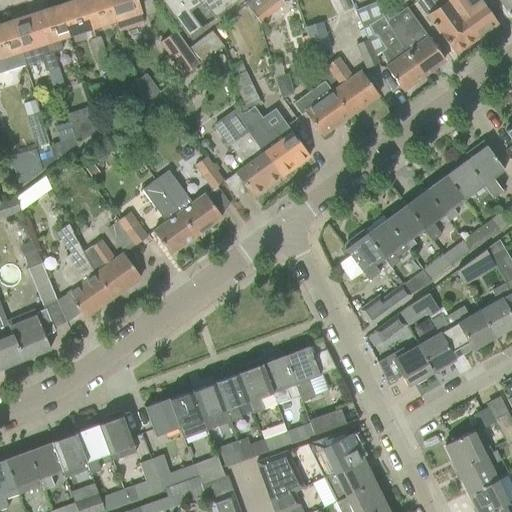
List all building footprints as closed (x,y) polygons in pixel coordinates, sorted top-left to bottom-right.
[(118,32),(107,0),(83,0),(81,1),(90,28),(114,20),(118,32)] [(142,24),(136,4),(134,0),(107,0),(118,32),(142,24)] [(158,0),(187,39),(201,29),(188,12),(201,3),(214,20),(228,9),(220,0),(158,0)] [(220,0),(228,9),(240,0),(220,0)] [(252,0),(244,6),(258,24),(283,5),(295,1),(294,0),(252,0)] [(474,39),(446,0),(433,0),(433,1),(437,7),(426,15),(434,27),(435,26),(453,54),(455,53),(459,53),(465,49),(466,45),(474,39)] [(478,0),(474,0),(469,5),(465,0),(446,0),(474,39),(482,33),(483,35),(488,36),(496,30),(497,25),(478,0)] [(511,0),(497,0),(505,10),(511,5),(511,0)] [(67,35),(90,28),(81,1),(58,8),(67,35)] [(58,38),(67,35),(58,8),(33,16),(46,55),(52,53),(62,50),(58,38)] [(25,12),(9,17),(11,23),(10,24),(24,66),(25,69),(43,63),(41,57),(46,55),(33,16),(27,18),(25,12)] [(396,14),(385,22),(393,34),(422,76),(444,61),(432,44),(427,36),(426,37),(414,20),(404,27),(396,14)] [(422,76),(393,34),(385,22),(382,17),(367,27),(372,38),(375,37),(384,50),(380,53),(385,66),(384,67),(401,91),(422,76)] [(319,53),(330,50),(322,23),(304,29),(312,55),(315,65),(322,63),(319,53)] [(0,74),(24,66),(10,24),(0,26),(0,74)] [(199,64),(222,46),(211,31),(188,49),(199,64)] [(199,64),(188,49),(175,32),(159,43),(182,76),(199,64)] [(98,53),(103,52),(99,38),(89,41),(94,58),(99,56),(98,53)] [(365,70),(379,64),(368,39),(354,45),(365,70)] [(99,73),(109,70),(103,52),(98,53),(99,56),(94,58),(99,73)] [(52,72),(57,70),(52,53),(46,55),(41,57),(45,70),(51,69),(52,72)] [(326,67),(318,73),(324,81),(324,82),(349,117),(378,96),(360,72),(351,78),(337,59),(326,67)] [(240,62),(228,67),(233,78),(245,73),(240,62)] [(57,70),(52,72),(51,69),(45,70),(50,87),(58,85),(61,84),(57,70)] [(233,78),(230,79),(235,90),(244,109),(258,103),(245,73),(233,78)] [(283,77),(275,80),(280,99),(291,95),(286,76),(283,77)] [(321,136),(349,117),(324,82),(291,105),(299,117),(304,113),(321,136)] [(61,84),(58,85),(62,97),(67,96),(63,84),(61,84)] [(246,112),(240,115),(240,119),(249,131),(280,177),(309,157),(291,133),(283,122),(267,134),(262,126),(258,121),(261,119),(253,107),(246,112)] [(237,108),(212,126),(227,147),(228,146),(243,167),(234,173),(234,174),(248,193),(252,198),(254,196),(257,196),(262,193),(262,190),(270,185),(273,185),(278,182),(278,179),(280,177),(249,131),(240,119),(240,115),(239,110),(237,108)] [(77,144),(97,129),(94,118),(71,126),(72,130),(77,144)] [(511,120),(511,121),(511,125),(511,126),(505,131),(503,130),(511,142),(511,120)] [(59,144),(49,147),(54,161),(77,144),(72,130),(57,135),(59,144)] [(503,171),(494,158),(482,142),(471,150),(471,154),(472,156),(465,161),(492,199),(501,192),(491,180),(503,171)] [(39,172),(34,157),(26,152),(8,158),(17,185),(25,182),(39,172)] [(211,191),(224,182),(206,157),(193,167),(211,191)] [(491,199),(492,199),(465,161),(445,176),(463,201),(482,187),(491,199)] [(166,170),(154,179),(178,212),(195,236),(221,218),(218,214),(209,202),(205,195),(204,195),(203,194),(190,203),(166,170)] [(451,209),(463,201),(445,176),(424,190),(448,222),(457,216),(451,209)] [(154,179),(141,188),(165,222),(152,231),(157,239),(169,255),(195,236),(178,212),(154,179)] [(447,223),(448,222),(424,190),(405,205),(402,201),(402,202),(432,242),(440,236),(431,225),(442,216),(447,223)] [(15,198),(0,202),(0,217),(20,211),(15,198)] [(382,215),(381,215),(403,245),(406,250),(415,244),(411,239),(422,231),(430,243),(432,242),(402,202),(390,211),(392,214),(385,219),(382,215)] [(489,237),(509,222),(501,212),(482,227),(489,237)] [(134,246),(146,237),(128,213),(116,222),(134,246)] [(365,234),(383,260),(389,267),(397,261),(395,259),(406,250),(403,245),(381,215),(371,223),(370,227),(372,229),(365,234)] [(124,254),(134,246),(116,222),(106,230),(124,254)] [(112,298),(81,255),(72,235),(66,225),(54,234),(69,254),(61,260),(64,265),(61,268),(60,276),(70,290),(65,294),(83,319),(112,298)] [(470,252),(489,237),(482,227),(462,241),(470,252)] [(365,234),(362,230),(351,238),(351,242),(352,244),(345,249),(344,247),(343,248),(366,279),(373,274),(383,276),(390,271),(382,260),(383,260),(365,234)] [(81,253),(72,235),(81,255),(112,298),(140,278),(128,262),(121,253),(112,260),(98,241),(81,253)] [(450,267),(470,252),(462,241),(442,256),(450,267)] [(511,268),(497,242),(484,251),(494,268),(503,284),(511,299),(511,268)] [(35,249),(21,255),(27,269),(41,264),(35,249)] [(464,286),(494,268),(484,251),(455,272),(464,286)] [(430,282),(450,267),(442,256),(422,271),(430,282)] [(41,307),(56,301),(41,264),(27,269),(26,270),(41,307)] [(410,296),(430,282),(422,271),(402,286),(410,296)] [(511,318),(511,317),(511,316),(511,299),(503,284),(489,292),(496,303),(479,312),(493,337),(511,326),(511,318)] [(389,311),(410,296),(402,286),(381,301),(389,311)] [(407,308),(397,315),(405,325),(406,327),(416,321),(415,319),(424,313),(425,315),(427,318),(435,331),(414,343),(416,348),(417,347),(431,372),(453,360),(462,355),(458,347),(437,310),(425,295),(407,308)] [(0,308),(0,370),(21,361),(6,323),(0,308)] [(438,310),(437,310),(458,347),(462,355),(471,350),(493,337),(479,312),(469,318),(463,308),(443,319),(438,310)] [(44,336),(54,332),(45,309),(23,319),(22,316),(6,323),(21,361),(49,350),(44,336)] [(397,315),(380,327),(387,338),(405,325),(397,315)] [(325,350),(311,356),(307,345),(306,345),(307,347),(285,356),(295,383),(302,402),(314,397),(307,379),(334,368),(325,350)] [(376,363),(385,382),(399,374),(406,386),(431,372),(417,347),(416,348),(405,354),(402,348),(376,363)] [(285,356),(261,364),(276,405),(289,400),(284,387),(295,383),(285,356)] [(261,364),(259,360),(244,365),(246,370),(238,373),(252,414),(263,410),(258,398),(271,393),(275,405),(276,405),(261,364)] [(252,415),(252,414),(238,373),(213,382),(224,410),(229,423),(240,419),(236,407),(247,402),(252,415)] [(213,382),(191,390),(206,429),(217,425),(213,414),(224,410),(213,382)] [(183,441),(207,432),(191,390),(167,399),(183,441)] [(183,441),(167,399),(145,407),(144,406),(143,406),(154,437),(178,428),(183,441)] [(117,451),(132,445),(119,411),(104,417),(106,422),(96,426),(107,455),(110,462),(120,458),(117,451)] [(305,414),(298,416),(301,424),(308,422),(305,414)] [(504,446),(511,441),(511,424),(507,415),(493,422),(504,446)] [(314,436),(337,428),(333,416),(309,424),(314,436)] [(290,444),(285,432),(282,423),(278,425),(281,433),(262,441),(266,453),(290,444)] [(290,444),(314,436),(309,424),(295,428),(285,432),(290,444)] [(95,459),(107,455),(96,426),(73,434),(89,474),(99,471),(95,459)] [(456,470),(492,452),(479,428),(443,446),(456,470)] [(345,431),(317,441),(321,448),(318,450),(327,468),(319,472),(322,478),(361,459),(349,435),(347,436),(345,431)] [(88,474),(89,474),(73,434),(50,443),(64,480),(87,471),(88,474)] [(262,441),(249,445),(246,438),(236,442),(243,461),(266,453),(262,441)] [(224,468),(243,461),(236,442),(217,449),(224,468)] [(63,480),(64,480),(50,443),(26,451),(40,487),(42,492),(54,488),(50,477),(61,473),(63,480)] [(17,496),(40,487),(26,451),(3,460),(17,496)] [(488,467),(499,461),(494,451),(492,452),(456,470),(467,494),(495,480),(488,467)] [(282,453),(255,463),(269,504),(275,501),(280,499),(292,493),(300,489),(302,488),(285,452),(282,453)] [(192,465),(169,474),(162,456),(150,460),(162,492),(175,487),(176,491),(198,483),(199,483),(192,465)] [(199,483),(222,475),(215,457),(192,465),(199,483)] [(334,502),(373,483),(361,459),(322,478),(334,502)] [(5,501),(17,496),(3,460),(0,461),(0,511),(8,509),(5,501)] [(126,505),(162,492),(150,460),(138,465),(144,482),(121,491),(126,505)] [(227,477),(223,478),(222,475),(199,483),(198,483),(203,497),(205,502),(232,492),(227,477)] [(475,511),(489,511),(506,503),(495,480),(467,494),(475,511)] [(163,511),(203,497),(198,483),(176,491),(177,493),(158,500),(163,511)] [(338,511),(371,511),(384,506),(373,483),(334,502),(338,511)] [(102,511),(98,499),(94,487),(72,496),(74,503),(73,503),(76,511),(102,511)] [(102,511),(106,511),(126,505),(121,491),(98,499),(102,511)] [(208,511),(224,511),(238,507),(232,492),(205,502),(208,511)] [(272,511),(284,511),(298,505),(292,493),(280,499),(275,501),(270,504),(272,511)] [(161,511),(163,511),(158,500),(139,508),(140,511),(161,511)] [(511,511),(511,501),(506,504),(506,503),(489,511),(511,511)] [(53,511),(76,511),(73,503),(53,511)]
